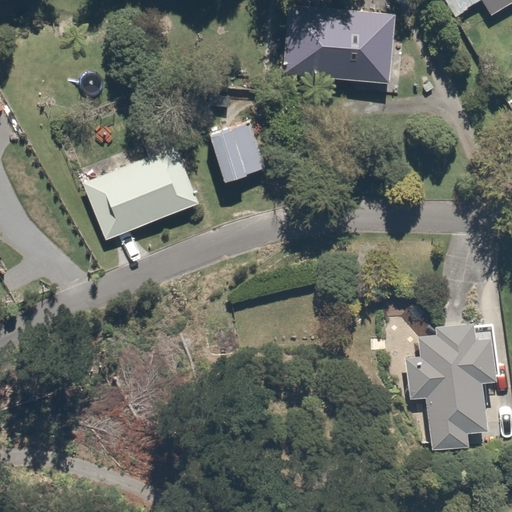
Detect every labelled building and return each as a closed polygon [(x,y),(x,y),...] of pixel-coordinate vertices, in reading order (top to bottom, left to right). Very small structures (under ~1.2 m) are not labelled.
[(511,0),(466,0),(483,27),(511,9),(511,0)] [(393,19),(275,16),(273,84),(392,86),(393,19)] [(242,138),(199,141),(201,189),(245,186),(242,138)] [(155,164),(47,201),(67,257),(175,220),(155,164)] [(469,347),(469,329),(456,328),(455,333),(428,333),(428,343),(407,342),(406,364),(385,363),(384,415),(398,415),(397,461),(442,462),(443,445),(468,446),(469,392),(482,392),(483,348),(469,347)]
